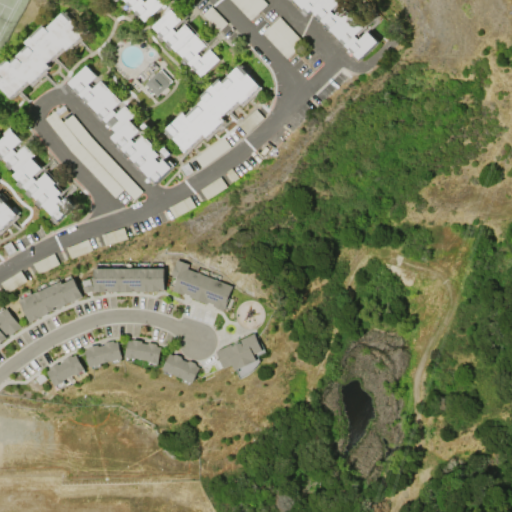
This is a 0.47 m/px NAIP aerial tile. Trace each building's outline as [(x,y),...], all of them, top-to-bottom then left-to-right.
[(158,0),(163,5),(145,22),(123,0),(142,0),(145,3),(148,0),(158,0)] [(364,27),(355,35),(360,40),(369,31),(378,41),(360,58),(313,9),(308,14),(294,0),(338,0),(340,2),(331,10),(336,15),(345,7),(364,27)] [(172,10),(183,20),(175,29),(179,33),(187,25),(206,45),(198,54),(202,58),(210,50),(220,60),(202,77),(154,28),(172,10)] [(85,33),(67,50),(64,48),(47,64),(50,67),(32,84),(29,81),(11,97),(0,84),(0,68),(8,60),(11,63),(29,46),(26,43),(44,25),(47,28),(65,12),(85,33)] [(158,185),(114,138),(118,134),(70,83),(88,66),(99,77),(90,85),(94,89),(103,81),(122,102),(114,110),(118,114),(127,106),(136,116),(132,121),(142,132),(134,140),(138,144),(146,136),(156,146),(154,148),(162,156),(159,160),(163,164),(167,160),(175,169),(158,185)] [(205,136),(188,152),(167,130),(174,123),(174,124),(186,112),(189,116),(206,99),(203,97),(221,79),(224,82),(241,66),(261,87),(244,103),(241,101),(224,118),(227,121),(208,139),(205,136)] [(156,96),(145,83),(161,69),(172,81),(156,96)] [(0,155),(0,143),(12,131),(22,141),(14,150),(17,153),(26,145),(36,156),(33,159),(43,169),(35,178),(39,182),(47,174),(57,184),(55,186),(62,194),(59,197),(63,202),(67,199),(75,206),(59,221),(15,176),(18,173),(0,155)] [(0,196),(19,216),(1,233),(0,232),(0,196)] [(180,259),(192,264),(190,269),(234,287),(230,298),(231,298),(226,309),(225,309),(224,311),(214,306),(215,305),(209,303),(208,304),(190,297),(191,296),(186,294),(185,295),(175,291),(180,278),(174,275),(180,259)] [(98,268),(169,268),(169,289),(168,289),(168,292),(98,292),(98,268)] [(28,323),(17,300),(28,295),(27,294),(33,292),(34,293),(61,280),(62,283),(72,279),(73,281),(77,279),(85,295),(28,323)] [(0,311),(5,308),(20,328),(8,336),(7,334),(4,336),(6,339),(0,343),(0,311)] [(257,333),(266,351),(257,355),(260,361),(239,371),(236,365),(227,369),(219,351),(234,344),(235,348),(240,344),(244,344),(243,340),(257,333)] [(129,357),(132,341),(136,341),(136,340),(145,341),(144,343),(151,345),(151,343),(159,344),(159,346),(164,347),(161,363),(151,361),(151,360),(138,358),(138,359),(129,357)] [(84,351),(88,350),(88,347),(97,345),(97,347),(106,345),(105,343),(115,341),(115,343),(119,342),(123,358),(88,367),(84,351)] [(166,369),(173,354),(177,355),(179,355),(185,357),(184,359),(185,359),(185,360),(191,362),(192,362),(193,361),(199,364),(199,365),(200,365),(200,366),(203,368),(196,383),(166,369)] [(45,372),(49,370),(48,368),(56,363),(57,365),(62,362),(61,360),(70,355),(71,357),(74,355),(83,369),(73,375),(73,374),(63,380),(63,381),(54,387),(45,372)]
